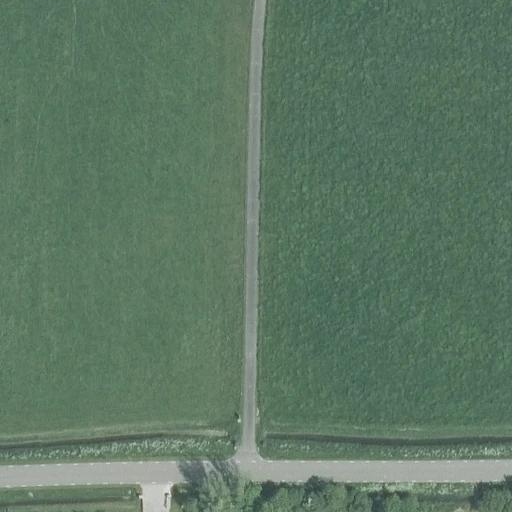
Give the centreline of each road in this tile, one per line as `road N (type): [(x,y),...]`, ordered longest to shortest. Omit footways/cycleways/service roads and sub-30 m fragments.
road 1 (tertiary): [(511,471),(245,472)]
road 2 (tertiary): [(0,478),(245,472)]
